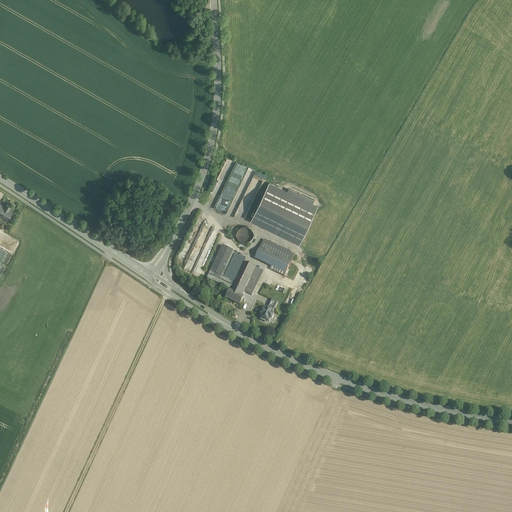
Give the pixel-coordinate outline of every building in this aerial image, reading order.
[(318,206),(269,183),(251,221),(299,244),(318,206)] [(6,204),(4,207),(0,204),(0,215),(7,220),(12,211),(9,209),(10,206),(6,204)] [(253,239),(254,236),(253,232),(251,229),(248,227),(245,227),(241,227),(239,229),(237,232),(236,236),(237,239),(239,242),(242,244),(245,245),(248,244),(251,242),(253,239)] [(295,254),(264,240),(261,245),(258,251),(270,257),(289,266),(295,254)] [(222,245),(210,271),(221,276),(233,250),(222,245)] [(270,257),(258,251),(255,258),(267,264),(270,257)] [(289,266),(270,257),(267,264),(286,273),(289,266)] [(256,268),(237,259),(228,279),(234,282),(231,289),(230,291),(242,297),(245,289),(256,268)] [(263,271),(256,268),(245,289),(253,293),(263,271)] [(221,276),(210,271),(207,278),(231,289),(234,282),(221,276)] [(286,303),(293,306),(299,293),(292,290),(286,303)] [(230,291),(229,291),(226,298),(240,305),(244,298),(242,297),(230,291)] [(278,303),(272,300),(267,309),(274,312),(278,303)] [(267,309),(265,307),(264,310),(263,310),(262,310),(261,314),(261,315),(262,315),(260,318),(261,318),(260,319),(261,320),(263,321),(265,321),(265,320),(269,322),(271,319),(272,319),(274,316),(273,315),(274,312),(267,309)]
